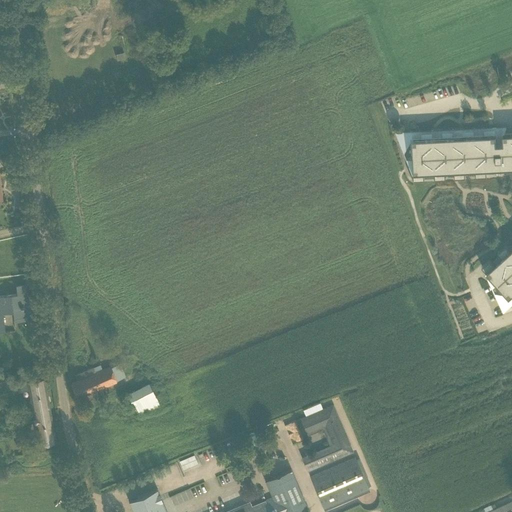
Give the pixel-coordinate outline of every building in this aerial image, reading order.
[(124,52),(116,54),(117,60),(125,58),(124,52)] [(431,130),(431,137),(421,138),(420,131),(409,131),(410,138),(409,138),(410,154),(415,153),(415,157),(410,157),(411,172),(412,179),(423,179),(422,172),(433,171),(433,178),(444,178),(444,171),(454,170),(454,177),(465,177),(465,169),(475,169),(476,176),(486,175),(486,168),(511,167),(511,247),(510,250),(505,244),(497,252),(502,257),(494,264),(490,259),(482,266),(486,271),(496,283),(500,280),(502,282),(499,285),(509,297),(511,299),(511,133),(503,134),(501,130),(495,130),(494,130),(495,134),(484,134),(484,127),(473,128),(473,135),(463,135),(463,128),(452,129),(452,136),(442,137),(441,130),(431,130)] [(21,293),(12,294),(0,295),(0,332),(6,331),(4,313),(14,312),(15,320),(30,319),(28,305),(22,305),(21,300),(22,300),(21,293)] [(77,380),(70,382),(77,397),(86,393),(116,381),(110,366),(95,373),(93,367),(75,374),(77,380)] [(27,381),(18,383),(20,391),(29,389),(34,419),(31,419),(32,423),(34,422),(38,444),(46,443),(56,441),(52,419),(44,378),(35,380),(27,381)] [(138,416),(159,404),(149,383),(127,394),(138,416)] [(303,409),(306,415),(323,408),(320,402),(303,409)] [(329,444),(301,456),(307,471),(353,451),(333,404),(323,408),(306,415),(295,420),(303,436),(322,428),(329,444)] [(354,456),(309,475),(324,509),(369,489),(354,456)] [(187,457),(179,460),(183,469),(190,466),(187,457)] [(252,506),(250,501),(223,511),(167,511),(157,488),(137,496),(137,497),(138,497),(141,506),(134,509),(133,507),(131,507),(133,511),(310,511),(292,469),(265,481),(272,497),(252,506)] [(497,508),(498,511),(500,511),(511,508),(508,502),(497,508)]
